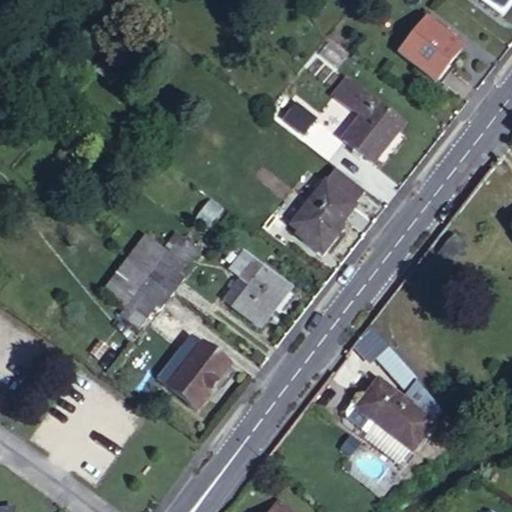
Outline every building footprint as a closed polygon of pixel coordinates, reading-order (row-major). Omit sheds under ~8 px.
[(486,0),(501,11),(508,0),(486,0)] [(435,82),(462,48),(425,19),(398,54),(435,82)] [(117,44),(95,70),(104,78),(114,67),(125,77),(138,63),(117,44)] [(372,164),(403,124),(346,80),(333,97),(360,119),(343,141),(372,164)] [(306,132),(316,120),(285,95),(271,110),(281,119),(285,114),(306,132)] [(320,250),(355,207),(324,183),(290,226),(320,250)] [(164,250),(146,236),(128,260),(150,277),(154,280),(184,240),(177,234),(164,250)] [(450,262),(465,247),(454,237),(440,253),(450,262)] [(180,275),(199,251),(184,240),(154,280),(172,294),(184,278),(180,275)] [(213,295),(222,302),(258,330),(289,290),(242,254),(233,247),(219,265),(228,271),(229,273),(213,295)] [(137,293),(150,277),(128,260),(102,295),(127,315),(141,296),(137,293)] [(172,294),(154,280),(150,277),(137,293),(141,296),(127,315),(123,319),(137,330),(155,307),(160,311),(172,294)] [(195,410),(229,366),(191,336),(165,370),(176,378),(168,389),(195,410)] [(411,451),(431,424),(377,382),(357,409),(350,405),(344,414),(345,422),(365,437),(375,423),(410,450),(411,451)] [(345,422),(344,414),(340,418),(341,424),(394,465),(399,464),(410,450),(375,423),(365,437),(345,422)]
